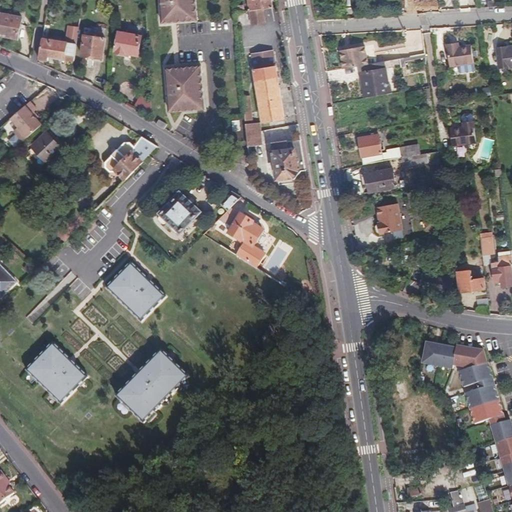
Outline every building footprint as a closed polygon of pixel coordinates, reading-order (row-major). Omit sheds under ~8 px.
[(195,0),(160,0),(162,23),(198,20),(195,0)] [(261,11),(270,9),(268,0),(249,0),(251,12),(261,11)] [(263,25),(261,11),(251,12),(248,12),(249,27),(263,25)] [(21,40),(25,17),(4,13),(0,36),(21,40)] [(72,42),(80,43),(82,32),(73,31),(72,34),(71,34),(71,38),(72,38),(72,42)] [(138,57),(143,39),(121,33),(115,54),(126,57),(126,54),(138,57)] [(85,57),(105,58),(108,39),(88,36),(85,57)] [(70,60),(78,62),(79,52),(45,43),(42,60),(52,63),(53,60),(69,64),(70,60)] [(459,47),(458,43),(447,44),(450,67),(474,64),(471,45),(459,47)] [(364,46),(340,51),(343,69),(361,66),(368,64),(364,46)] [(511,68),(511,47),(497,49),(498,66),(507,65),(507,69),(511,68)] [(262,124),(282,120),(271,54),(251,57),(262,124)] [(387,94),(381,62),(368,64),(361,66),(366,89),(362,90),(363,98),(387,94)] [(201,65),(166,68),(170,111),(205,109),(201,65)] [(431,97),(430,86),(423,87),(428,119),(434,118),(432,105),(427,106),(426,98),(431,97)] [(154,120),(153,104),(148,101),(150,98),(145,95),(137,109),(154,120)] [(262,124),(258,99),(249,100),(251,128),(260,127),(262,127),(262,124)] [(245,128),(246,135),(255,134),(260,133),(260,127),(251,128),(249,100),(242,100),(245,128)] [(35,110),(29,102),(10,118),(19,129),(14,133),(22,142),(42,125),(36,118),(32,113),(35,110)] [(481,142),(478,114),(467,115),(468,127),(451,129),(453,146),(481,142)] [(32,147),(46,163),(61,149),(46,133),(32,147)] [(255,134),(246,135),(247,151),(262,149),(260,133),(255,134)] [(363,165),(401,158),(439,152),(437,141),(401,148),(402,151),(382,154),(379,135),(359,138),(363,165)] [(157,147),(141,137),(132,147),(127,143),(121,142),(102,163),(102,167),(105,170),(110,170),(113,167),(126,179),(142,163),(157,147)] [(298,171),(305,170),(300,141),(272,146),(276,182),(292,179),(298,173),(298,171)] [(42,167),(46,163),(32,147),(27,151),(42,167)] [(403,167),(440,161),(439,152),(401,158),(403,167)] [(394,188),(392,169),(360,175),(364,193),(394,188)] [(183,233),(202,213),(182,193),(162,213),(183,233)] [(240,199),(232,193),(223,206),(229,210),(230,208),(240,199)] [(402,231),(398,205),(377,208),(378,218),(380,218),(381,224),(376,227),(376,232),(382,234),(402,231)] [(232,228),(230,232),(253,246),(264,229),(241,215),(230,208),(229,210),(220,221),(232,228)] [(66,240),(88,218),(81,212),(59,234),(66,240)] [(490,237),(480,238),(482,254),(492,252),(490,237)] [(453,260),(452,245),(441,247),(443,263),(454,261),(453,260)] [(237,253),(235,257),(245,263),(247,258),(237,253)] [(511,265),(511,255),(511,254),(499,256),(500,261),(493,262),(496,282),(502,282),(503,286),(511,284),(511,275),(511,266),(511,265)] [(483,256),(485,266),(492,265),(491,256),(483,256)] [(142,323),(167,297),(133,264),(107,289),(142,323)] [(16,281),(0,265),(0,294),(2,296),(16,281)] [(471,269),(457,271),(460,292),(485,288),(484,278),(472,279),(472,275),(476,274),(476,271),(472,271),(471,269)] [(451,293),(453,277),(428,274),(426,289),(451,293)] [(400,275),(394,287),(415,296),(421,285),(400,275)] [(488,298),(478,300),(479,307),(490,305),(488,298)] [(32,321),(50,306),(45,300),(27,316),(32,321)] [(63,405),(89,378),(54,344),(28,371),(63,405)] [(493,379),(484,351),(458,346),(457,349),(429,344),(425,364),(454,369),(454,366),(455,362),(472,365),(473,368),(470,369),(460,372),(464,388),(475,384),(493,379)] [(189,379),(162,352),(116,398),(144,425),(189,379)] [(477,391),(495,385),(493,379),(475,384),(477,391)] [(491,420),(505,416),(495,385),(477,391),(466,394),(475,425),(491,420)] [(493,426),(506,422),(505,416),(491,420),(493,426)] [(493,426),(511,492),(511,423),(511,421),(506,422),(493,426)] [(6,482),(9,481),(2,471),(0,472),(0,505),(15,494),(10,487),(6,482)] [(425,486),(429,499),(440,496),(437,483),(425,486)] [(479,501),(488,498),(484,485),(475,487),(479,501)] [(423,495),(423,487),(408,489),(410,497),(423,495)] [(464,492),(467,500),(475,497),(472,488),(464,492)] [(458,500),(456,491),(451,493),(454,508),(449,509),(450,511),(475,511),(477,511),(475,505),(464,508),(464,505),(463,505),(461,500),(458,500)]
